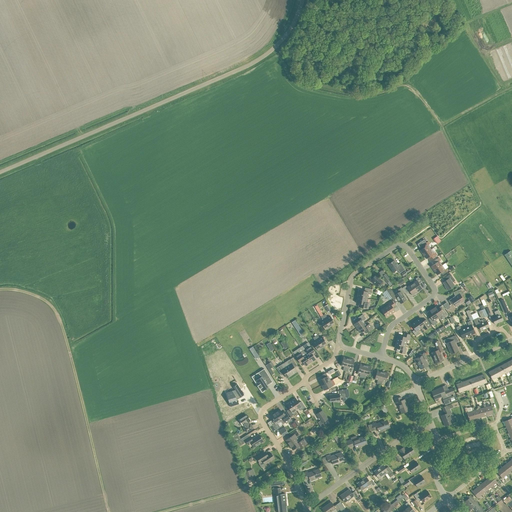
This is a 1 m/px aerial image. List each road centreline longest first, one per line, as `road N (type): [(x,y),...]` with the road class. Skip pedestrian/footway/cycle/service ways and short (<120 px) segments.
road 1 (unclassified): [(0,172),(258,58),(286,34),(302,0)]
road 2 (track): [(286,34),(294,71),(306,82),(362,96),(407,83),(441,125),(511,87)]
road 3 (residential): [(336,345),(354,273),(401,245),(435,292),(391,325),(380,356)]
road 4 (track): [(0,290),(36,295),(54,309),(108,511)]
road 5 (residential): [(305,507),(260,416),(305,381)]
road 6 (residential): [(305,507),(429,422)]
